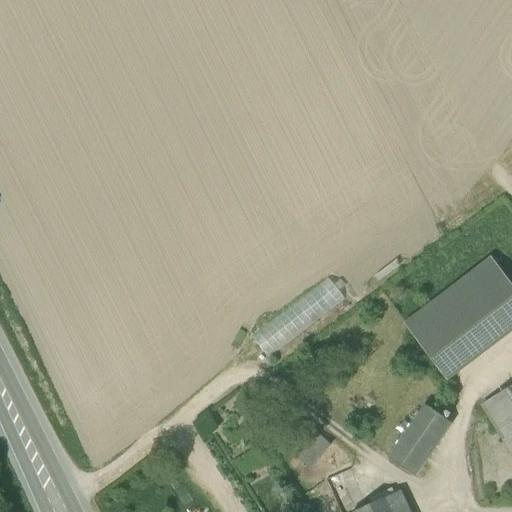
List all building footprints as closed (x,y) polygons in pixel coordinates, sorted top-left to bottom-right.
[(511,331),(511,287),(493,263),(409,327),(449,380),(511,331)] [(339,299),(325,280),(255,333),(269,352),(339,299)] [(511,388),(483,406),(511,454),(511,388)] [(427,407),(390,460),(414,476),(450,422),(427,407)] [(310,425),(289,452),(306,465),(327,437),(310,425)] [(410,511),(401,491),(355,511),(410,511)]
